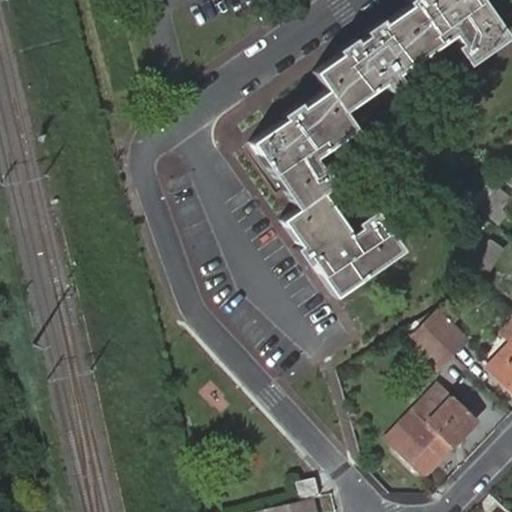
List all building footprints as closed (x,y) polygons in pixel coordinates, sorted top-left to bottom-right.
[(378,17),(335,47),(338,52),(313,70),(326,88),(299,106),(296,103),(281,114),(284,118),(250,142),(297,208),(281,220),(299,244),(295,247),(307,264),(311,262),(335,295),(401,246),(372,206),(355,218),(357,222),(347,229),(319,188),(335,177),(322,159),(318,162),(312,153),(352,123),(341,108),(381,79),(387,86),(399,77),(394,70),(449,29),(457,39),(453,42),(465,59),(505,31),(481,0),(404,0),(407,3),(381,21),(378,17)] [(485,181),(469,197),(496,223),(505,214),(498,209),(508,198),(495,186),(493,188),(485,181)] [(487,240),(465,268),(477,279),(501,249),(487,240)] [(442,307),(437,314),(450,326),(456,319),(442,307)] [(436,312),(406,342),(435,371),(464,340),(437,314),(436,312)] [(509,341),(511,338),(511,318),(499,331),(509,341)] [(511,349),(503,358),(498,354),(485,367),(511,392),(511,338),(509,341),(511,343),(511,349)] [(511,343),(509,341),(498,354),(503,358),(511,349),(511,343)] [(412,431),(393,449),(415,472),(423,472),(475,421),(438,383),(401,420),(412,431)] [(401,420),(382,439),(393,449),(412,431),(401,420)] [(312,500),(317,499),(314,481),(292,487),(297,503),(300,503),(312,500)] [(300,503),(263,511),(314,511),(312,500),(300,503)]
